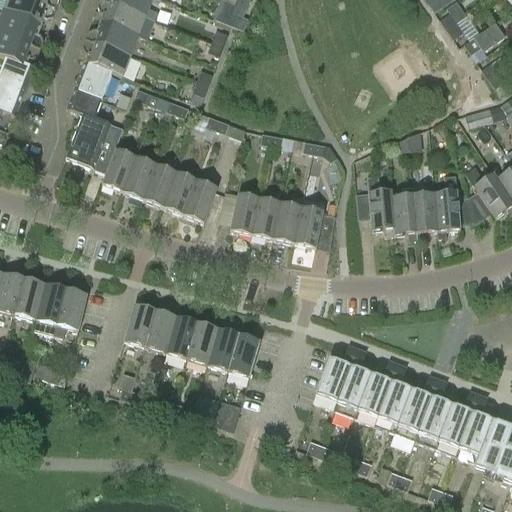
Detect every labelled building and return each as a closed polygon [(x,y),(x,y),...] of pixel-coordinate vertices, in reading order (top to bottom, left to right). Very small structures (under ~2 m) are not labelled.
[(22,0),(7,0),(2,15),(40,30),(43,22),(46,23),(52,20),(55,12),(22,0)] [(22,0),(55,12),(58,5),(55,0),(22,0)] [(100,0),(99,3),(154,24),(157,17),(148,13),(152,1),(159,4),(160,3),(151,0),(100,0)] [(244,0),(236,0),(234,8),(245,13),(249,2),(244,0)] [(436,0),(421,0),(427,9),(438,2),(436,0)] [(102,18),(99,26),(137,41),(146,44),(154,24),(99,3),(97,11),(99,17),(102,18)] [(241,24),(245,13),(234,8),(229,19),(241,24)] [(2,15),(0,20),(0,37),(40,53),(42,46),(40,39),(37,38),(40,30),(2,15)] [(445,35),(456,28),(449,18),(439,25),(445,35)] [(87,36),(84,44),(129,61),(137,41),(99,26),(96,34),(93,33),(87,36)] [(494,27),(468,46),(463,49),(470,59),(480,52),(482,56),(504,41),(494,27)] [(456,28),(445,35),(452,44),(462,37),(456,28)] [(215,35),(211,46),(223,50),(227,40),(215,35)] [(0,37),(0,60),(32,73),(32,72),(25,69),(28,62),(30,63),(37,60),(40,53),(0,37)] [(86,58),(83,66),(122,81),(129,61),(84,44),(81,51),(84,57),(86,58)] [(219,61),(223,50),(211,46),(207,57),(219,61)] [(0,92),(21,101),(32,73),(0,60),(0,61),(4,63),(0,74),(0,92)] [(83,66),(73,94),(101,105),(111,78),(122,82),(122,81),(83,66)] [(487,84),(497,77),(491,68),(480,75),(487,84)] [(200,76),(196,86),(207,91),(211,80),(200,76)] [(497,77),(487,84),(494,94),(504,87),(497,77)] [(203,102),(207,91),(196,86),(191,97),(203,102)] [(0,115),(14,120),(21,101),(0,92),(0,115)] [(94,123),(101,105),(73,94),(65,114),(81,120),(76,135),(115,151),(122,134),(94,123)] [(157,102),(147,98),(137,94),(133,104),(153,112),(157,102)] [(164,116),(174,120),(178,110),(168,106),(164,116)] [(178,110),(174,120),(184,123),(187,113),(178,110)] [(214,135),(218,125),(208,121),(204,131),(214,135)] [(218,125),(214,135),(224,139),(228,129),(218,125)] [(65,163),(105,179),(114,154),(115,151),(76,135),(65,163)] [(269,151),(272,141),(261,139),(259,149),(269,151)] [(272,141),(269,151),(280,153),(282,143),(272,141)] [(312,159),(314,149),(304,147),(302,157),(312,159)] [(314,149),(312,159),(322,161),(324,151),(314,149)] [(101,189),(121,197),(134,162),(114,154),(105,179),(101,189)] [(141,205),(155,170),(134,162),(121,197),(141,205)] [(511,170),(509,166),(500,172),(505,178),(496,184),(492,179),(491,179),(511,208),(511,170)] [(141,205),(162,213),(175,178),(155,170),(141,205)] [(511,219),(511,208),(491,179),(482,185),(473,172),(464,178),(476,197),(467,203),(476,228),(491,218),(495,223),(507,215),(510,220),(511,219)] [(195,185),(175,178),(162,213),(182,220),(195,185)] [(394,241),(390,196),(378,197),(377,181),(366,182),(367,198),(355,199),(357,225),(370,223),(371,236),(385,235),(386,242),(394,241)] [(433,199),(438,243),(445,242),(445,236),(459,235),(459,229),(476,228),(467,203),(456,204),(454,181),(443,182),(445,198),(433,199)] [(195,185),(182,220),(203,228),(216,193),(195,185)] [(411,193),(416,245),(424,244),(423,238),(436,237),(437,243),(438,243),(433,199),(422,200),(422,192),(411,193)] [(416,245),(411,193),(400,194),(401,202),(391,203),(390,196),(394,241),(407,240),(408,246),(416,245)] [(250,240),(258,203),(237,199),(229,235),(250,240)] [(258,203),(250,240),(272,244),(279,208),(258,203)] [(279,208),(272,244),(293,249),(301,212),(279,208)] [(301,212),(293,249),(314,254),(322,217),(301,212)] [(0,316),(14,320),(23,284),(2,279),(0,285),(0,316)] [(34,326),(44,289),(23,284),(14,320),(34,326)] [(55,331),(65,295),(44,289),(34,326),(32,334),(53,340),(55,331)] [(65,295),(55,331),(77,336),(86,300),(65,295)] [(144,352),(154,316),(133,310),(122,346),(144,352)] [(164,358),(175,323),(154,316),(144,352),(164,358)] [(185,364),(196,329),(175,323),(164,358),(185,364)] [(206,370),(217,335),(196,329),(185,364),(206,370)] [(227,376),(237,341),(217,335),(206,370),(227,376)] [(237,341),(227,376),(248,383),(259,347),(237,341)] [(333,415),(356,353),(348,350),(340,369),(328,365),(312,407),(333,415)] [(353,423),(369,380),(357,376),(365,357),(356,353),(333,415),(353,423)] [(3,360),(0,373),(0,374),(7,376),(11,362),(3,360)] [(373,431),(397,369),(388,365),(381,385),(369,380),(353,423),(373,431)] [(34,383),(42,385),(45,371),(38,369),(34,383)] [(393,438),(410,396),(398,391),(405,372),(397,369),(373,431),(393,438)] [(45,371),(42,385),(63,390),(67,376),(45,371)] [(414,446),(437,384),(429,381),(421,400),(410,396),(393,438),(414,446)] [(434,454),(450,411),(438,406),(446,387),(437,384),(414,446),(434,454)] [(128,407),(131,396),(121,393),(118,404),(128,407)] [(141,398),(131,396),(128,407),(138,409),(141,398)] [(453,461),(477,399),(469,396),(462,415),(450,411),(434,454),(453,461)] [(473,469),(490,426),(479,422),(486,402),(477,399),(453,461),(473,469)] [(169,418),(172,408),(163,405),(159,416),(169,418)] [(172,408),(169,418),(179,421),(182,410),(172,408)] [(211,430),(214,420),(204,417),(201,428),(211,430)] [(214,420),(211,430),(221,433),(224,422),(214,420)] [(494,481),(507,445),(511,434),(499,430),(490,426),(473,469),(472,472),(482,476),(494,481)] [(511,487),(511,446),(507,445),(494,481),(511,487)] [(309,446),(305,458),(313,461),(318,449),(309,446)] [(317,462),(325,465),(330,454),(321,451),(317,462)] [(354,476),(358,464),(350,461),(345,473),(354,476)] [(357,478),(360,479),(366,481),(370,469),(362,466),(357,478)] [(386,488),(391,490),(394,492),(399,480),(390,477),(386,488)] [(411,484),(402,481),(398,493),(406,496),(411,484)] [(426,504),(435,507),(439,495),(431,492),(426,504)] [(451,500),(443,497),(438,508),(447,511),(451,500)]
